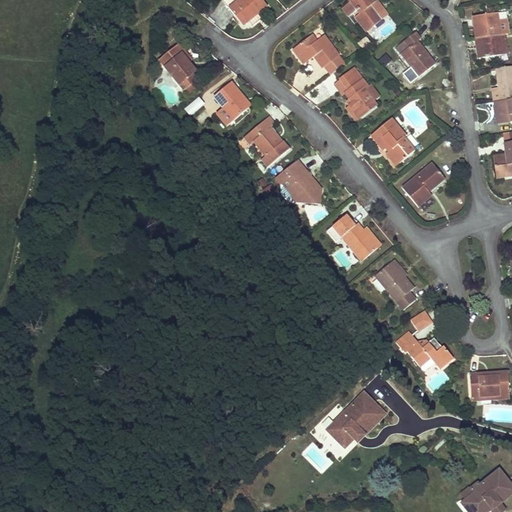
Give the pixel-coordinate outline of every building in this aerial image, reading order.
[(257,14),(267,6),(262,0),(239,0),(229,8),(243,27),(250,22),(258,15),(257,14)] [(372,6),(375,3),(373,0),(349,0),(351,2),(342,9),(349,17),(358,10),(360,14),(355,18),(367,32),(383,20),(379,15),(372,6)] [(385,10),(377,1),(375,3),(372,6),(379,15),(385,10)] [(509,34),(507,20),(499,21),(498,13),(473,17),(476,39),(504,35),(509,34)] [(253,25),(261,19),(258,15),(250,22),(253,25)] [(436,64),(418,42),(421,39),(416,32),(395,49),(410,67),(403,73),(411,83),(436,64)] [(507,55),(504,35),(476,39),(476,40),(477,40),(479,48),(481,47),(481,50),(478,51),(479,59),(507,55)] [(339,56),(326,39),(319,45),(317,42),(312,36),(293,50),(304,65),(314,57),(323,69),(339,56)] [(319,45),(326,39),(324,36),(317,42),(319,45)] [(363,50),(371,44),(366,38),(358,44),(363,50)] [(192,60),(179,45),(176,47),(189,63),(192,60)] [(189,63),(176,47),(159,61),(184,91),(186,90),(196,81),(198,80),(193,74),(196,72),(189,63)] [(385,67),(391,60),(386,55),(379,61),(385,67)] [(511,66),(496,69),(499,89),(492,90),(494,102),(511,99),(511,66)] [(376,106),(364,90),(368,87),(354,69),(340,80),(345,86),(339,91),(343,96),(345,94),(350,100),(353,103),(350,106),(360,119),(376,106)] [(345,86),(340,80),(335,85),(339,91),(345,86)] [(190,95),(201,86),(196,81),(186,90),(190,95)] [(247,110),(238,100),(242,96),(231,83),(214,97),(223,109),(216,114),(227,127),(247,110)] [(251,107),(242,96),(238,100),(247,110),(251,107)] [(184,110),(191,117),(205,104),(199,97),(184,110)] [(511,99),(494,102),(497,125),(511,122),(511,99)] [(360,119),(350,106),(346,108),(356,121),(360,119)] [(280,145),(274,138),(277,135),(271,127),(274,125),(269,118),(244,138),(250,146),(254,143),(266,157),(262,160),(268,168),(289,150),(283,143),(280,145)] [(415,151),(404,138),(406,136),(391,119),(371,136),(376,142),(384,151),(387,149),(390,146),(392,149),(389,152),(399,164),(415,151)] [(511,176),(511,132),(509,133),(511,143),(504,144),(506,155),(507,165),(494,167),(496,179),(511,176)] [(283,143),(277,135),(274,138),(280,145),(283,143)] [(399,164),(389,152),(386,154),(396,166),(399,164)] [(507,165),(506,155),(493,157),(494,167),(507,165)] [(321,190),(297,161),(276,178),(281,185),(286,181),(296,193),(296,202),(320,204),(321,190)] [(431,190),(445,179),(432,164),(402,189),(418,207),(432,196),(429,192),(427,190),(430,188),(431,190)] [(296,193),(286,181),(281,185),(296,202),(296,193)] [(262,190),(266,197),(276,192),(272,184),(262,190)] [(378,248),(363,231),(357,224),(355,226),(346,216),(335,225),(339,229),(336,232),(342,238),(361,262),(378,248)] [(308,229),(304,224),(302,221),(297,226),(303,234),(308,229)] [(342,238),(336,232),(339,229),(335,225),(327,232),(336,243),(342,238)] [(381,246),(367,228),(363,231),(378,248),(381,246)] [(342,251),(335,256),(345,269),(352,264),(342,251)] [(407,276),(394,261),(390,264),(403,279),(405,278),(407,276)] [(414,289),(405,278),(403,279),(390,264),(375,276),(404,311),(415,301),(409,293),(414,289)] [(431,323),(424,312),(411,321),(418,331),(431,323)] [(453,358),(443,347),(442,348),(434,339),(428,343),(428,344),(429,345),(423,349),(417,342),(409,332),(396,343),(405,354),(407,353),(420,367),(430,359),(434,363),(439,370),(453,358)] [(423,349),(429,345),(428,344),(428,343),(426,341),(417,342),(423,349)] [(423,372),(434,363),(430,359),(420,367),(423,372)] [(509,395),(508,372),(497,373),(498,377),(487,377),(487,374),(469,375),(471,398),(509,395)] [(448,381),(442,373),(429,384),(435,391),(448,381)] [(354,440),(367,427),(371,430),(386,415),(364,393),(326,431),(345,449),(354,440)] [(511,409),(490,409),(489,421),(511,421),(511,409)] [(358,444),(371,430),(367,427),(354,440),(358,444)] [(501,504),(511,494),(511,486),(499,470),(480,485),(478,483),(470,489),(474,494),(466,500),(461,504),(467,511),(469,511),(472,510),(473,511),(489,511),(490,511),(491,511),(501,504)] [(466,500),(474,494),(470,489),(462,495),(466,500)]
